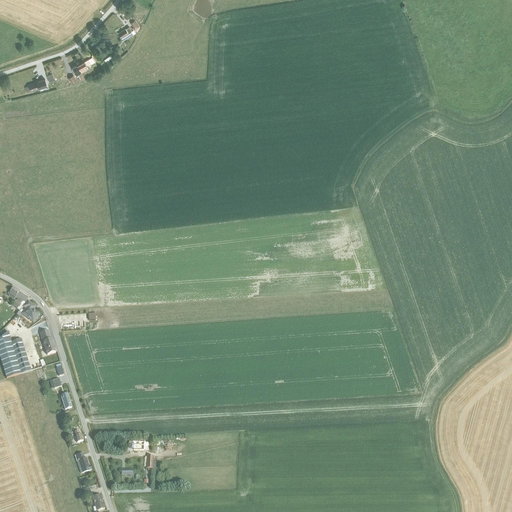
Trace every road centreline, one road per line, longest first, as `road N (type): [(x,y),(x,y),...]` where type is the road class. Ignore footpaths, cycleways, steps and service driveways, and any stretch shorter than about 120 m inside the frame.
road 1 (unclassified): [(112,511),(51,319),(33,296),(0,277)]
road 2 (unclassified): [(0,74),(76,46),(118,0)]
